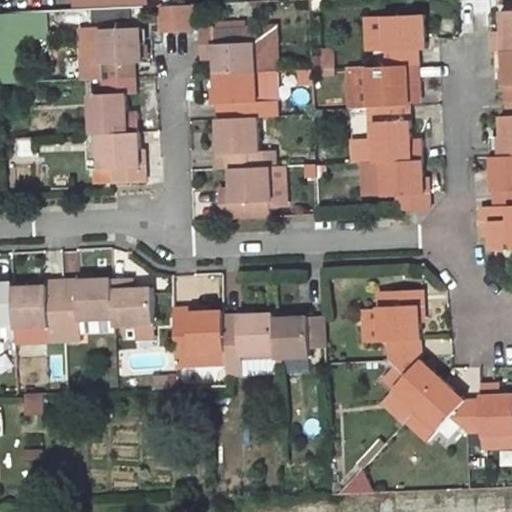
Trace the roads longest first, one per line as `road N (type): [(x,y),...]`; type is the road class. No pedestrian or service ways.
road 1 (residential): [(511,315),(493,316),(437,241),(185,247),(140,223),(0,228)]
road 2 (unknown): [(472,51),(472,194),(460,272)]
road 3 (unknown): [(186,40),(185,247)]
